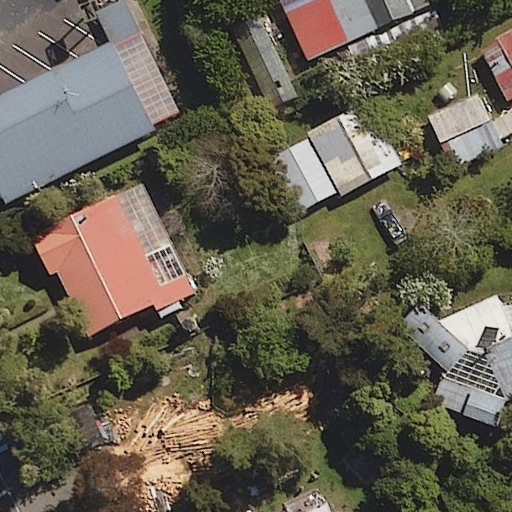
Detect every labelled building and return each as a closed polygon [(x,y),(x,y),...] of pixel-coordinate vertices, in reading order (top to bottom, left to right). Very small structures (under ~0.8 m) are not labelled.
[(436,9),(431,0),(330,0),(292,17),(312,63),(436,9)] [(111,40),(0,95),(0,193),(5,202),(155,127),(111,40)] [(511,42),(487,57),(511,102),(511,42)] [(463,171),(511,140),(511,113),(496,123),(479,95),(434,123),(463,171)] [(312,140),(342,194),(346,200),(404,167),(371,107),(312,140)] [(342,194),(312,140),(271,162),(301,217),(342,194)] [(170,236),(142,184),(31,236),(50,274),(57,271),(91,341),(196,292),(170,236)] [(511,293),(449,323),(417,309),(400,346),(446,367),(454,384),(442,421),(502,440),(511,408),(511,293)]
